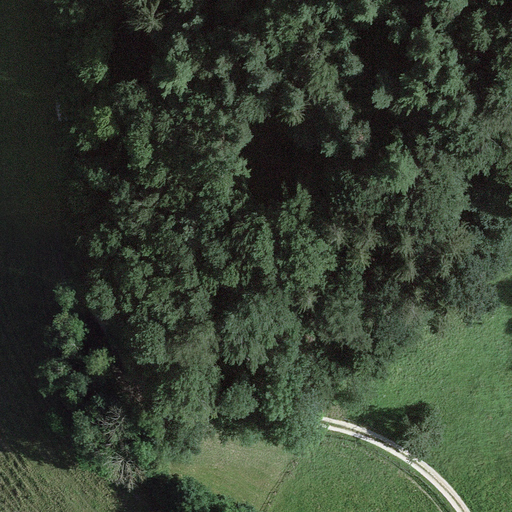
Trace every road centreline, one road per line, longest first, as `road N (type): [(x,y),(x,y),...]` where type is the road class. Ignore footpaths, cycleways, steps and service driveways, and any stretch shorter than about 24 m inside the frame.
road 1 (track): [(465,511),(419,463),(368,434),(188,407),(109,382)]
road 2 (track): [(49,0),(46,133),(68,260)]
road 3 (track): [(68,260),(109,382)]
